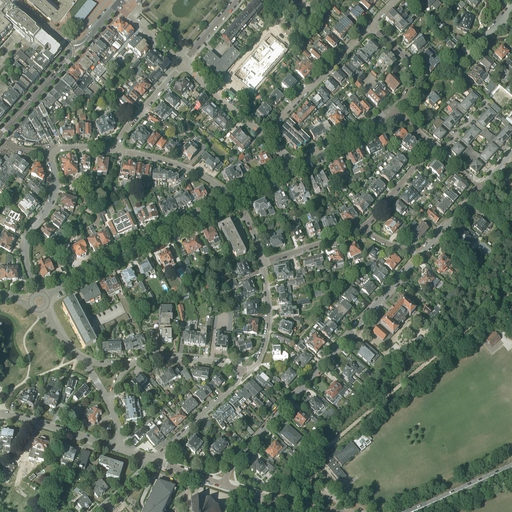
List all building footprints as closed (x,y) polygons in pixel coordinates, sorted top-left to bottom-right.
[(32,0),(57,22),(74,0),(32,0)] [(80,24),(93,3),(88,0),(74,19),(80,24)] [(371,7),(372,6),(366,0),(360,0),(359,2),(360,4),(368,11),(371,8),(371,7)] [(441,5),(441,4),(436,1),(436,0),(435,0),(421,0),(421,1),(421,2),(420,3),(420,4),(422,6),(423,6),(425,5),(429,8),(431,6),(436,11),(441,5)] [(363,16),(366,13),(354,2),(352,5),(356,9),(350,14),(346,10),(342,14),(349,21),(351,19),(352,20),(353,19),(357,23),(359,23),(361,21),(360,19),(363,16)] [(255,15),(263,6),(253,3),(251,5),(250,5),(248,7),(255,15)] [(341,13),(333,5),(331,8),(333,11),(332,12),(334,14),(336,13),(339,16),(341,13)] [(250,20),(255,15),(248,7),(245,10),(246,11),(243,14),(250,20)] [(16,11),(15,10),(14,10),(12,9),(11,9),(9,10),(7,11),(1,18),(0,17),(0,18),(0,17),(0,26),(9,34),(10,33),(14,29),(14,30),(14,29),(16,31),(19,34),(21,36),(22,36),(24,39),(25,39),(24,40),(31,46),(31,47),(34,43),(38,39),(42,34),(41,34),(16,11)] [(400,15),(402,13),(400,10),(397,12),(395,10),(386,19),(391,24),(400,15)] [(245,26),(250,20),(243,14),(241,17),(240,16),(237,19),(245,26)] [(402,17),(400,15),(391,24),(390,24),(394,28),(394,27),(396,29),(405,20),(407,18),(405,15),(402,17)] [(461,22),(470,25),(473,18),(462,15),(461,18),(462,18),(461,22)] [(240,32),(245,26),(237,19),(235,22),(236,23),(233,26),(240,32)] [(326,29),(328,26),(321,19),(318,22),(325,29),(326,29)] [(337,25),(346,34),(350,31),(351,31),(353,30),(353,28),(343,19),(337,25)] [(112,27),(106,34),(114,40),(116,41),(119,40),(120,42),(123,39),(126,42),(133,33),(119,20),(118,21),(112,27)] [(405,20),(396,29),(401,34),(412,23),(410,20),(407,22),(405,20)] [(461,22),(459,21),(457,20),(456,23),(460,25),(459,28),(464,30),(463,33),(467,34),(467,31),(468,32),(470,25),(461,22)] [(441,30),(445,26),(440,22),(437,26),(441,30)] [(344,37),(346,34),(337,25),(331,31),(341,40),(343,40),(344,39),(344,37)] [(0,41),(1,42),(2,42),(9,34),(0,26),(0,41)] [(235,38),(240,32),(233,26),(230,29),(229,28),(227,31),(235,38)] [(332,35),(326,29),(325,29),(323,32),(328,36),(324,40),(325,41),(328,43),(333,49),(333,48),(334,49),(335,49),(337,47),(336,47),(336,46),(336,45),(338,43),(331,37),(332,35)] [(230,44),(235,38),(227,31),(224,34),(225,34),(222,38),(225,40),(230,44)] [(408,45),(416,37),(410,32),(403,38),(406,41),(405,41),(404,43),(406,46),(407,46),(408,45)] [(38,39),(34,43),(38,47),(40,49),(43,51),(45,52),(53,60),(60,52),(60,51),(59,50),(60,49),(59,49),(59,50),(56,47),(56,46),(56,47),(53,44),(53,43),(53,44),(50,41),(50,40),(49,41),(46,38),(47,38),(46,38),(42,35),(42,34),(38,39)] [(106,34),(102,39),(103,40),(102,41),(106,44),(106,43),(111,47),(115,42),(114,40),(106,34)] [(425,46),(428,43),(425,40),(425,39),(421,35),(416,40),(417,42),(412,47),(412,48),(411,49),(412,50),(412,51),(414,53),(415,53),(416,54),(417,53),(419,51),(420,53),(424,50),(422,48),(425,45),(425,46)] [(135,52),(143,43),(142,43),(140,40),(138,40),(138,41),(134,37),(130,43),(131,44),(128,47),(130,49),(129,51),(132,54),(135,52)] [(25,52),(25,53),(29,48),(31,47),(31,46),(24,40),(19,45),(23,48),(22,50),(25,52)] [(99,42),(94,47),(103,55),(105,56),(104,56),(106,57),(108,60),(109,60),(112,57),(113,57),(114,55),(115,54),(112,51),(111,50),(108,48),(108,49),(105,46),(104,47),(99,42)] [(325,49),(321,45),(318,42),(313,47),(313,48),(314,48),(323,57),(328,52),(330,50),(326,47),(325,49)] [(365,50),(372,57),(375,60),(376,58),(373,55),(375,53),(379,50),(371,43),(370,42),(369,42),(367,44),(367,45),(368,46),(365,50)] [(31,47),(29,48),(32,51),(35,54),(36,53),(50,65),(54,60),(53,60),(45,52),(43,51),(40,49),(38,47),(34,43),(31,47)] [(143,43),(135,52),(133,54),(137,57),(138,55),(141,57),(144,54),(145,55),(150,50),(146,47),(146,46),(146,45),(144,43),(143,43)] [(252,92),(286,54),(273,43),(269,48),(267,46),(265,48),(262,45),(240,70),(247,76),(241,82),(252,92)] [(89,53),(91,54),(92,56),(97,60),(104,66),(109,60),(108,60),(106,57),(104,56),(105,56),(103,55),(94,47),(89,53)] [(505,50),(501,47),(499,50),(497,52),(495,55),(491,59),(495,62),(498,58),(501,61),(505,56),(507,58),(510,55),(508,54),(508,53),(507,53),(508,52),(505,50)] [(221,79),(240,56),(232,48),(220,62),(210,53),(211,52),(202,62),(221,79)] [(318,62),(323,57),(314,48),(313,48),(311,50),(314,53),(311,56),(315,59),(313,61),(316,64),(318,62)] [(358,57),(365,64),(365,63),(366,64),(369,62),(368,61),(368,60),(372,57),(365,50),(361,53),(360,52),(359,52),(357,54),(357,55),(358,56),(358,57)] [(418,59),(425,66),(431,60),(433,58),(430,55),(432,53),(429,50),(427,52),(422,56),(421,55),(418,59)] [(36,54),(35,54),(32,51),(29,54),(33,58),(30,61),(43,73),(49,66),(36,54)] [(301,54),(307,59),(310,56),(304,51),(301,54)] [(38,77),(42,73),(28,61),(29,60),(26,58),(23,55),(20,52),(16,56),(22,62),(25,64),(27,66),(31,70),(32,71),(38,77)] [(150,65),(158,56),(153,52),(145,60),(150,65)] [(85,61),(102,76),(105,72),(107,69),(104,66),(97,60),(92,56),(91,54),(85,61)] [(382,68),(391,58),(390,56),(389,57),(387,54),(377,63),(382,68)] [(11,60),(16,64),(23,70),(24,69),(27,66),(25,64),(22,62),(16,56),(15,55),(11,60)] [(157,68),(161,64),(163,61),(164,61),(158,56),(150,65),(148,68),(150,69),(152,67),(155,70),(157,68)] [(362,78),(365,75),(364,75),(364,74),(362,73),(361,74),(360,73),(360,72),(358,70),(363,65),(358,60),(356,58),(355,57),(352,60),(353,61),(349,65),(361,77),(362,78)] [(431,60),(425,66),(423,68),(426,71),(424,73),(428,77),(430,75),(441,64),(437,60),(434,57),(433,58),(431,60)] [(493,69),(496,66),(486,57),(480,64),(486,69),(484,72),(487,74),(489,71),(488,70),(490,67),(493,69)] [(391,58),(382,68),(384,70),(386,68),(389,70),(390,69),(391,71),(396,66),(395,64),(396,63),(393,60),(391,58)] [(30,70),(29,71),(27,70),(26,71),(25,70),(24,71),(23,70),(16,64),(11,60),(7,64),(17,73),(18,72),(21,74),(22,74),(25,76),(23,78),(31,85),(38,77),(32,71),(30,70)] [(102,76),(85,61),(84,60),(82,62),(83,63),(82,64),(81,63),(81,64),(82,64),(97,78),(99,79),(102,76)] [(511,62),(509,60),(502,67),(510,75),(511,73),(511,62)] [(141,64),(137,61),(130,68),(134,72),(141,64)] [(157,68),(163,73),(170,66),(165,61),(164,62),(163,61),(161,64),(157,68)] [(304,69),(309,75),(311,73),(311,72),(314,69),(311,67),(307,62),(306,62),(305,61),(302,64),(303,65),(301,67),(304,69)] [(97,78),(82,64),(81,64),(81,65),(80,66),(79,65),(78,67),(79,68),(88,77),(94,81),(95,79),(96,80),(97,78)] [(361,77),(349,65),(346,69),(346,68),(344,67),(341,70),(343,72),(350,79),(351,80),(354,77),(353,76),(353,75),(355,73),(357,75),(360,78),(361,77)] [(72,72),(88,87),(93,81),(87,76),(83,73),(76,67),(72,72)] [(307,77),(309,75),(304,69),(301,67),(299,69),(298,68),(296,71),(297,73),(304,80),(307,76),(307,77)] [(134,72),(139,76),(143,71),(139,68),(134,72)] [(153,85),(163,73),(157,68),(155,70),(149,77),(145,74),(143,76),(153,85)] [(472,73),(480,79),(484,75),(476,68),(472,73)] [(86,89),(88,87),(72,72),(66,78),(74,85),(82,92),(85,95),(88,98),(91,94),(86,89)] [(339,73),(333,79),(341,86),(346,81),(345,80),(345,79),(339,73)] [(478,87),(482,82),(480,79),(472,73),(468,77),(471,80),(470,81),(472,83),(473,82),(475,84),(478,87)] [(393,93),(400,87),(394,81),(397,79),(392,74),(388,78),(389,78),(384,83),(393,93)] [(23,88),(25,90),(26,91),(31,86),(23,79),(23,78),(19,76),(18,77),(22,81),(19,84),(23,88)] [(74,85),(66,78),(61,84),(73,95),(78,99),(79,100),(85,95),(82,92),(74,85)] [(293,89),(294,88),(297,84),(289,78),(282,86),(286,89),(284,91),(287,94),(289,92),(289,93),(292,89),(293,89)] [(136,83),(139,86),(146,92),(150,88),(143,81),(140,79),(136,83)] [(181,83),(180,85),(186,91),(188,89),(190,90),(193,87),(191,86),(184,79),(181,82),(181,83)] [(0,99),(9,90),(10,89),(8,88),(8,87),(5,85),(4,84),(0,80),(0,99)] [(496,87),(498,85),(498,84),(493,80),(491,83),(489,85),(485,89),(490,93),(496,87)] [(359,81),(354,85),(359,89),(363,85),(359,81)] [(11,88),(21,97),(26,91),(25,90),(24,90),(19,86),(20,86),(16,82),(16,83),(16,84),(16,85),(15,83),(11,88)] [(334,86),(330,82),(325,87),(331,93),(332,94),(335,92),(337,90),(338,89),(335,85),(334,86)] [(145,96),(147,94),(147,93),(146,92),(139,86),(136,83),(131,88),(134,91),(136,93),(136,92),(142,97),(143,95),(144,96),(145,96)] [(390,93),(380,83),(378,85),(379,86),(375,90),(374,89),(371,92),(372,93),(368,97),(377,106),(390,93)] [(75,102),(78,99),(73,95),(61,84),(58,87),(65,93),(75,102)] [(182,97),(182,96),(183,98),(188,93),(186,91),(180,85),(179,85),(177,87),(176,87),(175,89),(175,90),(174,90),(182,97)] [(465,101),(473,108),(474,107),(474,106),(474,105),(474,104),(476,101),(477,101),(478,100),(477,100),(479,97),(467,86),(464,89),(469,96),(465,101)] [(75,102),(65,93),(58,87),(56,90),(62,95),(65,98),(67,100),(72,104),(75,102)] [(103,91),(110,96),(112,94),(106,88),(103,91)] [(136,103),(137,102),(137,101),(140,99),(133,93),(134,92),(129,88),(127,90),(129,92),(127,95),(129,98),(135,104),(136,103)] [(324,104),(329,100),(326,98),(328,96),(323,89),(319,93),(320,93),(318,95),(320,97),(319,98),(324,104)] [(19,98),(9,90),(0,99),(0,100),(10,109),(19,98)] [(67,100),(65,98),(62,95),(56,90),(53,92),(70,108),(73,105),(72,104),(67,100)] [(66,112),(70,108),(53,92),(49,97),(66,112)] [(276,106),(284,98),(276,92),(269,100),(273,103),(271,105),(274,108),(276,106)] [(438,107),(436,106),(441,102),(438,98),(441,95),(438,92),(424,104),(427,108),(429,106),(432,109),(433,108),(434,110),(438,107)] [(176,101),(170,95),(165,101),(173,108),(179,101),(177,99),(176,101)] [(204,98),(202,96),(196,103),(198,105),(196,107),(199,109),(201,107),(201,108),(207,101),(206,100),(207,100),(205,98),(204,98)] [(358,118),(363,114),(357,107),(356,107),(359,104),(356,101),(355,100),(355,99),(356,98),(353,96),(349,99),(352,103),(350,105),(352,107),(350,109),(354,114),(352,116),(356,120),(358,118)] [(62,117),(64,114),(66,112),(49,97),(45,102),(55,111),(62,117)] [(134,105),(124,97),(122,100),(120,102),(129,111),(131,108),(132,109),(133,108),(133,106),(134,105)] [(310,101),(318,110),(323,105),(316,97),(314,99),(314,98),(310,101)] [(364,104),(362,105),(356,98),(355,99),(355,100),(356,101),(359,104),(356,107),(357,107),(363,114),(364,115),(366,113),(367,114),(370,111),(372,109),(365,101),(363,103),(364,104)] [(0,100),(0,120),(9,110),(10,109),(0,100)] [(472,109),(473,108),(465,101),(461,106),(453,101),(451,104),(463,115),(465,113),(466,114),(467,112),(466,112),(469,109),(470,110),(471,110),(472,109)] [(53,126),(62,117),(55,111),(45,102),(45,103),(44,103),(43,104),(43,105),(43,106),(44,106),(42,107),(48,117),(53,126)] [(207,116),(214,108),(212,106),(212,105),(210,103),(210,104),(209,103),(202,111),(207,116)] [(345,118),(342,115),(336,109),(333,105),(330,103),(329,104),(324,109),(326,111),(329,108),(333,113),(334,111),(336,113),(328,121),(336,129),(337,129),(338,129),(339,128),(339,126),(341,125),(342,126),(345,123),(343,120),(345,119),(345,118)] [(171,112),(162,104),(160,106),(159,106),(158,107),(158,108),(158,109),(166,116),(167,116),(171,112)] [(312,116),(314,114),(316,112),(315,110),(308,104),(305,107),(303,109),(304,109),(310,115),(311,114),(312,116)] [(461,117),(463,115),(451,104),(448,107),(454,114),(449,119),(457,126),(458,125),(459,124),(458,122),(458,121),(460,119),(461,119),(462,118),(461,117)] [(264,120),(271,112),(264,105),(256,113),(257,114),(256,116),(260,120),(262,118),(264,120)] [(346,111),(340,105),(336,109),(342,115),(345,118),(348,115),(345,112),(346,111)] [(498,114),(501,111),(494,105),(491,108),(498,114)] [(48,117),(42,107),(42,106),(39,110),(44,119),(45,118),(47,121),(46,121),(52,132),(55,131),(53,126),(48,117)] [(214,108),(207,116),(213,120),(219,112),(219,111),(217,109),(216,109),(214,108)] [(482,115),(489,123),(494,118),(501,122),(504,119),(498,114),(491,108),(489,110),(487,111),(488,111),(486,114),(485,114),(484,114),(483,114),(482,114),(482,115)] [(166,116),(158,109),(157,109),(156,111),(154,114),(161,119),(162,118),(164,119),(166,116),(167,117),(167,116),(166,116)] [(310,115),(304,109),(303,109),(301,111),(298,114),(306,122),(308,120),(310,118),(309,116),(310,115)] [(47,132),(49,131),(43,120),(44,119),(39,110),(36,113),(47,132)] [(48,141),(51,140),(47,132),(36,113),(33,116),(45,137),(48,141)] [(220,127),(227,119),(225,117),(225,116),(223,115),(222,115),(222,114),(215,122),(214,123),(216,125),(217,124),(220,127)] [(306,122),(298,114),(296,116),(295,117),(295,116),(294,116),(292,117),(292,118),(293,119),(292,120),(301,127),(303,125),(305,123),(306,122)] [(475,126),(488,137),(490,134),(485,127),(489,123),(482,115),(480,117),(480,118),(480,119),(481,120),(478,123),(478,122),(476,123),(477,124),(475,126)] [(45,137),(33,116),(29,120),(34,129),(36,132),(38,131),(39,133),(37,134),(40,140),(45,137)] [(99,121),(100,121),(95,123),(97,128),(98,131),(99,133),(101,137),(102,136),(103,136),(104,136),(105,135),(107,134),(108,134),(109,133),(110,133),(114,131),(112,127),(115,126),(115,125),(116,125),(116,124),(116,123),(116,122),(115,121),(114,121),(113,121),(112,121),(110,116),(99,121)] [(164,124),(151,116),(148,121),(161,129),(163,126),(165,128),(166,127),(168,129),(170,126),(165,123),(164,124)] [(227,119),(220,127),(221,128),(220,128),(222,131),(223,130),(225,131),(232,124),(230,122),(230,121),(228,119),(227,120),(227,119)] [(456,127),(457,126),(449,119),(445,123),(437,119),(435,122),(447,133),(449,131),(450,131),(451,130),(450,130),(453,127),(454,127),(455,127),(456,127)] [(506,129),(502,134),(509,141),(511,139),(511,138),(511,137),(510,136),(511,134),(511,126),(505,120),(504,119),(501,122),(506,129)] [(32,130),(34,129),(29,120),(22,128),(21,129),(21,134),(22,134),(23,133),(24,135),(32,130)] [(321,126),(325,135),(330,132),(325,122),(321,124),(322,126),(321,126)] [(445,135),(447,133),(435,122),(432,125),(438,131),(433,137),(437,140),(436,140),(441,144),(442,142),(443,141),(443,140),(442,139),(444,136),(445,137),(446,136),(445,135)] [(298,137),(291,132),(295,128),(289,123),(279,135),(281,137),(280,138),(283,141),(284,140),(290,145),(289,146),(293,149),(294,148),(296,150),(299,147),(301,148),(304,144),(305,146),(309,142),(301,134),(298,137)] [(68,138),(68,126),(68,124),(65,125),(65,126),(65,129),(60,129),(60,130),(60,134),(61,135),(63,135),(63,139),(67,139),(68,138)] [(320,127),(319,124),(313,127),(314,127),(314,128),(315,130),(320,138),(325,135),(321,126),(320,127)] [(466,133),(473,140),(478,135),(485,140),(488,137),(475,126),(473,128),(473,127),(472,128),(472,129),(470,132),(469,132),(468,131),(467,132),(466,132),(466,133)] [(315,130),(314,128),(314,127),(308,130),(310,133),(314,141),(320,138),(315,130)] [(135,144),(137,142),(143,134),(144,133),(145,132),(140,128),(134,136),(131,139),(131,141),(135,144)] [(41,141),(40,140),(37,134),(39,133),(38,131),(36,132),(34,129),(32,130),(24,135),(25,136),(24,137),(23,138),(26,140),(29,140),(31,141),(34,141),(36,141),(41,141)] [(237,131),(234,129),(231,133),(234,135),(233,135),(232,135),(231,137),(231,138),(230,138),(231,139),(229,141),(236,147),(244,137),(241,135),(241,134),(241,133),(239,131),(237,131)] [(393,136),(396,138),(395,139),(400,143),(406,136),(404,134),(404,133),(402,131),(401,132),(399,130),(396,133),(396,132),(395,132),(394,133),(393,134),(393,136)] [(143,134),(137,142),(139,144),(138,145),(141,148),(142,146),(148,138),(150,137),(144,133),(143,134)] [(149,145),(149,146),(152,149),(160,139),(159,139),(161,137),(156,133),(147,144),(149,145)] [(464,148),(472,155),(474,152),(469,145),(473,140),(466,133),(464,135),(464,136),(464,137),(465,138),(462,140),(461,140),(461,141),(461,142),(459,144),(464,148)] [(490,134),(488,137),(500,148),(502,146),(503,145),(505,142),(506,142),(507,142),(508,142),(509,141),(502,134),(497,138),(490,134)] [(416,141),(413,139),(412,140),(408,136),(399,146),(402,148),(403,148),(405,150),(406,149),(409,145),(410,146),(411,146),(412,146),(415,143),(416,141)] [(247,140),(244,137),(236,147),(242,153),(244,151),(251,143),(251,142),(249,140),(247,140)] [(390,140),(388,137),(385,138),(384,138),(382,139),(381,140),(379,141),(383,150),(389,147),(387,142),(390,140)] [(488,148),(486,151),(494,158),(495,157),(495,156),(495,155),(494,154),(497,151),(497,152),(498,151),(498,150),(500,148),(488,137),(485,140),(490,146),(488,148)] [(193,145),(192,145),(190,143),(180,154),(180,156),(182,157),(184,157),(185,158),(197,145),(200,140),(198,138),(193,145)] [(162,150),(163,148),(167,143),(161,139),(159,141),(160,142),(156,146),(159,148),(159,149),(160,150),(161,150),(162,150)] [(171,143),(170,143),(165,150),(165,151),(166,153),(168,153),(168,152),(170,154),(174,148),(177,145),(178,143),(176,142),(173,140),(171,143)] [(177,145),(174,148),(170,154),(173,156),(175,154),(176,156),(182,149),(185,146),(185,147),(188,144),(185,142),(183,144),(182,144),(179,142),(178,143),(177,145)] [(376,154),(377,155),(379,154),(378,154),(382,152),(378,145),(379,145),(378,144),(377,143),(376,143),(374,144),(374,145),(372,146),(373,148),(376,154)] [(420,147),(415,143),(412,146),(411,146),(410,146),(409,145),(406,149),(410,152),(408,155),(411,158),(412,156),(414,155),(418,151),(419,152),(422,149),(420,148),(420,147)] [(463,154),(469,158),(472,155),(464,148),(459,144),(457,146),(457,145),(456,146),(456,147),(454,150),(453,150),(453,149),(452,149),(451,149),(451,150),(449,152),(453,155),(454,155),(457,158),(462,153),(463,154)] [(373,148),(372,146),(369,147),(368,147),(367,147),(367,148),(366,149),(370,157),(371,157),(372,159),(373,159),(374,158),(375,157),(377,156),(377,155),(376,154),(373,148)] [(200,150),(195,147),(186,159),(189,162),(200,150)] [(361,167),(363,166),(362,162),(365,161),(362,156),(365,155),(363,151),(360,152),(356,154),(357,155),(355,156),(361,167)] [(474,152),(472,155),(484,166),(486,164),(488,163),(487,162),(489,160),(490,160),(491,160),(492,160),(493,159),(494,158),(486,151),(481,156),(474,152)] [(211,159),(208,156),(205,154),(201,158),(203,161),(207,164),(205,166),(205,167),(207,169),(208,168),(212,172),(215,169),(218,172),(222,166),(219,164),(212,158),(211,159)] [(263,156),(262,154),(258,156),(261,162),(260,162),(260,163),(260,164),(261,167),(263,166),(264,167),(265,168),(265,169),(268,167),(269,166),(268,165),(271,163),(269,158),(268,157),(266,158),(265,155),(263,156)] [(395,159),(394,158),(391,156),(389,154),(387,156),(389,158),(392,160),(402,169),(404,167),(403,167),(406,164),(397,156),(395,159)] [(472,155),(469,158),(474,164),(470,169),(473,173),(477,177),(479,175),(479,174),(479,173),(479,172),(478,172),(481,169),(481,170),(483,169),(482,168),(484,166),(472,155)] [(5,178),(9,182),(10,183),(12,180),(8,178),(14,170),(15,171),(13,174),(14,175),(24,163),(18,159),(19,158),(16,156),(13,156),(7,164),(0,158),(0,167),(2,170),(3,170),(2,177),(5,178)] [(243,159),(246,163),(246,164),(252,161),(249,156),(243,159)] [(348,163),(351,162),(353,167),(351,168),(353,171),(358,169),(357,169),(361,167),(355,156),(353,157),(353,156),(348,158),(349,158),(346,159),(348,163)] [(73,159),(73,158),(62,160),(62,161),(63,166),(68,165),(68,167),(71,166),(72,169),(81,167),(81,164),(77,165),(76,158),(73,159)] [(90,170),(90,159),(90,158),(87,158),(84,158),(84,159),(83,159),(83,160),(80,160),(81,164),(83,164),(83,169),(84,169),(84,171),(87,171),(87,170),(90,170)] [(108,161),(108,160),(104,160),(104,161),(98,160),(97,172),(102,173),(101,176),(106,176),(108,161)] [(402,169),(392,160),(390,163),(391,164),(389,166),(397,173),(400,170),(400,171),(402,169)] [(334,167),(340,178),(347,174),(341,163),(340,162),(338,163),(337,165),(334,167)] [(441,165),(437,162),(436,164),(435,163),(432,166),(430,165),(427,168),(436,176),(435,178),(440,182),(444,177),(441,174),(444,171),(439,167),(441,165)] [(14,175),(22,181),(30,171),(28,170),(29,168),(28,167),(29,167),(29,165),(27,164),(25,165),(24,163),(14,175)] [(129,165),(124,164),(123,171),(122,170),(121,171),(120,178),(124,178),(124,181),(124,183),(122,182),(121,187),(122,189),(126,189),(127,183),(130,165),(129,164),(129,165)] [(68,165),(63,166),(62,167),(63,172),(64,171),(65,176),(70,175),(70,177),(78,175),(83,174),(81,167),(72,169),(71,166),(68,167),(68,165)] [(130,165),(127,183),(130,184),(131,182),(131,180),(134,180),(134,177),(136,167),(132,166),(132,165),(130,165)] [(40,168),(40,166),(38,166),(37,166),(37,167),(36,167),(31,176),(35,178),(34,180),(37,181),(36,182),(41,185),(44,186),(44,182),(45,182),(47,178),(45,177),(42,176),(43,174),(42,173),(43,172),(42,171),(43,170),(40,168)] [(143,180),(145,169),(143,168),(142,166),(139,166),(138,167),(136,176),(136,179),(143,180)] [(243,173),(242,171),(243,170),(241,166),(237,168),(238,169),(234,171),(238,180),(239,179),(241,179),(242,179),(242,177),(245,176),(244,173),(243,173)] [(395,176),(397,173),(389,166),(387,168),(386,167),(384,170),(394,178),(395,177),(395,176)] [(4,185),(5,186),(9,182),(5,178),(2,177),(3,170),(2,170),(0,167),(0,181),(0,182),(2,184),(3,184),(4,185)] [(338,179),(340,178),(334,167),(332,168),(331,167),(330,168),(330,170),(330,171),(330,172),(333,179),(335,180),(336,182),(339,180),(338,179)] [(145,169),(143,180),(149,181),(150,179),(152,169),(151,168),(148,168),(147,169),(145,169)] [(230,173),(228,169),(225,171),(226,174),(225,175),(225,176),(223,177),(225,180),(227,179),(229,184),(235,181),(236,183),(239,181),(238,180),(234,171),(230,173)] [(392,181),(394,178),(384,170),(381,172),(382,173),(380,176),(389,183),(392,180),(392,181)] [(178,183),(179,184),(180,184),(183,179),(178,177),(174,177),(174,176),(173,175),(173,173),(167,173),(167,183),(172,183),(171,186),(174,186),(175,183),(178,184),(178,183)] [(318,179),(322,187),(325,186),(327,189),(331,187),(324,174),(323,173),(321,174),(320,176),(321,177),(318,179)] [(450,186),(446,188),(449,190),(450,189),(454,185),(457,182),(460,184),(463,181),(457,175),(454,178),(452,176),(449,180),(452,183),(450,186)] [(416,182),(423,189),(428,183),(421,177),(416,182)] [(322,187),(318,179),(314,180),(313,179),(312,179),(310,180),(310,181),(316,194),(320,192),(318,189),(322,187)] [(386,189),(376,181),(375,179),(372,182),(370,180),(368,182),(381,194),(386,189)] [(183,185),(185,189),(188,188),(191,189),(188,183),(189,181),(186,180),(183,185)] [(44,191),(36,183),(34,181),(28,186),(26,184),(25,184),(24,183),(23,185),(27,190),(29,188),(38,197),(44,191)] [(368,182),(366,181),(364,183),(368,186),(367,186),(369,188),(367,190),(377,199),(380,195),(381,194),(368,182)] [(457,182),(454,185),(460,191),(459,192),(458,193),(461,196),(466,190),(469,186),(463,181),(460,184),(457,182)] [(419,193),(423,189),(416,182),(412,187),(419,193)] [(298,186),(296,187),(301,198),(303,200),(304,204),(306,203),(307,202),(306,199),(310,197),(308,193),(307,194),(302,184),(299,186),(298,186)] [(296,203),(300,201),(299,199),(301,198),(296,187),(294,188),(294,189),(288,192),(293,202),(295,201),(296,203)] [(188,188),(185,189),(189,197),(194,195),(198,201),(203,199),(204,200),(206,199),(206,197),(207,197),(206,196),(206,195),(206,194),(205,194),(202,188),(199,189),(196,190),(196,191),(193,193),(191,189),(188,188)] [(415,203),(419,198),(417,195),(410,189),(405,194),(412,201),(412,200),(415,203)] [(278,193),(283,204),(289,201),(287,197),(286,198),(283,192),(281,192),(281,191),(278,193)] [(443,196),(453,205),(458,199),(448,191),(446,194),(446,193),(443,196)] [(185,192),(181,194),(180,192),(178,193),(179,195),(185,207),(187,206),(188,208),(192,206),(191,204),(190,202),(190,200),(189,200),(187,197),(188,196),(187,195),(185,192)] [(281,205),(283,204),(278,193),(275,194),(276,195),(274,196),(277,202),(276,203),(278,209),(282,207),(281,205)] [(408,205),(412,201),(405,194),(401,199),(408,205)] [(182,208),(185,207),(179,195),(173,198),(174,201),(174,202),(175,203),(177,207),(178,208),(179,210),(180,212),(184,210),(182,208)] [(357,195),(355,197),(368,209),(370,206),(373,203),(364,195),(360,198),(357,195)] [(69,199),(69,197),(65,196),(64,198),(63,198),(62,203),(62,206),(64,207),(64,209),(68,210),(68,211),(73,213),(76,202),(69,199)] [(24,203),(33,212),(39,206),(30,197),(24,203)] [(355,197),(353,199),(356,202),(353,205),(363,214),(366,211),(368,209),(355,197)] [(165,203),(170,214),(172,212),(174,213),(176,212),(176,211),(176,210),(176,209),(175,208),(173,204),(173,203),(171,199),(165,201),(164,200),(165,203)] [(441,204),(448,210),(452,205),(445,199),(441,204)] [(166,215),(170,214),(165,203),(164,200),(158,203),(164,216),(166,215)] [(269,204),(267,200),(264,201),(253,206),(255,210),(254,211),(255,212),(256,212),(258,216),(259,215),(261,219),(270,216),(270,217),(275,215),(272,209),(270,205),(270,204),(269,204)] [(401,217),(407,210),(398,202),(392,209),(393,209),(392,211),(396,214),(397,213),(401,217)] [(24,203),(18,208),(27,218),(33,212),(24,203)] [(145,209),(149,221),(153,220),(156,221),(157,220),(158,219),(157,215),(158,215),(156,210),(155,210),(154,208),(155,208),(154,204),(149,205),(150,207),(145,209)] [(443,215),(448,210),(441,204),(437,209),(443,215)] [(344,210),(352,222),(354,220),(357,217),(359,216),(357,213),(355,214),(352,209),(350,207),(347,210),(344,206),(345,207),(346,209),(344,210)] [(145,209),(144,207),(133,212),(136,219),(137,219),(137,221),(138,220),(139,222),(140,222),(141,225),(143,226),(145,225),(146,223),(149,221),(145,209)] [(350,223),(352,222),(344,210),(343,211),(340,208),(340,209),(343,212),(339,215),(341,217),(340,217),(346,225),(349,223),(350,223)] [(436,224),(440,219),(435,214),(436,212),(435,211),(432,208),(426,215),(429,218),(436,224)] [(71,216),(64,211),(62,213),(61,212),(60,213),(59,212),(55,217),(64,224),(66,220),(69,222),(73,225),(76,221),(71,217),(71,216)] [(10,212),(6,218),(9,220),(20,226),(22,223),(21,222),(23,219),(10,212)] [(116,215),(125,233),(131,230),(133,233),(137,230),(136,228),(130,215),(127,217),(124,213),(122,213),(121,212),(120,213),(118,213),(116,215)] [(314,225),(312,226),(311,226),(310,225),(306,226),(310,238),(315,236),(315,235),(320,233),(317,224),(319,223),(314,212),(309,214),(311,220),(312,220),(314,225)] [(119,236),(125,233),(116,215),(119,221),(108,226),(114,238),(115,241),(120,239),(119,236)] [(64,224),(55,217),(51,222),(53,224),(52,225),(53,225),(51,227),(59,233),(59,232),(62,235),(64,233),(60,229),(64,224)] [(337,227),(333,218),(327,221),(326,218),(322,220),(324,223),(323,223),(322,224),(324,227),(325,227),(327,232),(332,230),(332,229),(337,227)] [(399,221),(395,218),(392,221),(390,221),(389,223),(389,224),(389,225),(388,224),(387,225),(386,225),(385,226),(385,227),(386,229),(386,230),(389,233),(391,235),(392,235),(395,232),(396,233),(398,231),(397,230),(403,223),(399,220),(399,221)] [(20,226),(9,220),(4,227),(15,233),(17,230),(18,230),(20,226)] [(491,228),(493,225),(488,220),(485,223),(481,220),(479,222),(478,222),(476,224),(476,225),(474,227),(478,231),(476,234),(479,237),(482,234),(482,233),(486,228),(489,230),(490,230),(491,229),(491,228)] [(246,254),(229,222),(222,225),(221,223),(218,224),(219,227),(217,228),(218,230),(219,233),(222,231),(236,259),(246,254)] [(424,234),(418,229),(415,226),(412,224),(407,229),(410,231),(412,229),(414,230),(411,234),(415,237),(413,239),(417,241),(418,240),(419,241),(424,234)] [(422,225),(418,229),(424,234),(429,229),(423,224),(422,224),(422,225)] [(301,230),(299,225),(297,226),(295,227),(297,231),(293,233),(295,238),(294,239),(294,240),(295,241),(296,241),(297,241),(299,240),(300,241),(302,240),(302,239),(303,238),(300,231),(301,230)] [(99,250),(103,248),(97,237),(96,236),(96,234),(92,226),(89,228),(93,235),(91,236),(92,238),(87,240),(92,250),(93,249),(95,253),(99,251),(99,250)] [(49,228),(48,229),(46,227),(44,228),(43,229),(44,230),(41,233),(42,234),(40,236),(44,238),(45,236),(51,241),(53,237),(55,239),(58,234),(49,228)] [(97,237),(103,248),(103,249),(107,247),(107,246),(110,245),(108,241),(110,241),(104,230),(101,232),(101,233),(96,236),(97,237)] [(465,246),(468,249),(478,237),(471,230),(467,234),(464,231),(456,239),(464,247),(465,246)] [(217,240),(213,231),(209,233),(207,232),(204,233),(204,235),(210,247),(214,245),(215,247),(220,244),(218,240),(217,240)] [(270,241),(269,242),(270,246),(269,248),(270,249),(272,250),(272,251),(284,246),(283,242),(284,242),(282,237),(283,237),(281,231),(272,234),(272,236),(269,237),(270,241)] [(0,239),(3,241),(12,246),(16,240),(3,233),(0,237),(0,239)] [(190,242),(189,242),(194,252),(200,249),(195,239),(192,240),(190,241),(190,242)] [(12,246),(3,241),(2,241),(0,240),(0,248),(10,254),(10,253),(11,253),(13,250),(12,249),(11,249),(12,246)] [(77,259),(79,259),(86,256),(86,254),(84,250),(86,249),(84,247),(87,246),(85,242),(71,249),(73,254),(75,255),(77,259)] [(186,243),(186,244),(183,245),(188,256),(191,255),(190,254),(194,252),(189,242),(188,242),(186,243)] [(361,257),(357,245),(347,249),(349,254),(349,255),(350,257),(352,262),(355,260),(354,257),(356,256),(357,259),(361,257)] [(378,253),(372,248),(369,252),(367,255),(375,262),(377,258),(378,259),(382,254),(379,252),(378,253)] [(173,262),(168,252),(166,251),(163,253),(163,254),(161,255),(161,254),(157,256),(158,258),(161,265),(160,266),(162,270),(164,272),(165,271),(164,269),(169,266),(170,267),(174,265),(173,262)] [(340,257),(339,253),(334,254),(335,255),(329,257),(331,264),(328,265),(329,268),(335,267),(335,266),(343,264),(343,261),(342,257),(340,257)] [(7,255),(8,265),(8,267),(8,269),(8,281),(13,281),(18,281),(18,280),(20,280),(20,275),(18,276),(17,269),(10,269),(10,262),(12,262),(12,258),(7,255)] [(397,259),(393,256),(385,265),(392,271),(400,262),(401,261),(401,260),(398,258),(397,258),(397,259)] [(446,268),(451,263),(446,259),(443,256),(441,258),(440,258),(439,259),(439,261),(438,261),(446,268)] [(314,265),(314,266),(315,270),(323,268),(322,263),(323,263),(322,257),(313,259),(314,265)] [(44,264),(43,262),(41,261),(39,263),(39,264),(40,267),(38,267),(40,271),(41,272),(41,273),(40,273),(40,274),(43,278),(43,279),(44,278),(45,278),(46,278),(50,275),(50,274),(53,273),(53,272),(54,272),(52,268),(52,267),(51,265),(50,265),(49,262),(44,264)] [(369,270),(371,268),(376,264),(375,264),(372,261),(369,265),(369,264),(368,264),(367,264),(367,265),(366,265),(368,270),(368,271),(369,270)] [(440,275),(446,268),(438,261),(437,263),(436,263),(435,263),(434,264),(435,265),(434,266),(439,270),(437,272),(440,275)] [(149,262),(148,262),(145,263),(145,264),(145,265),(140,268),(141,269),(139,270),(140,273),(139,273),(141,277),(142,277),(143,279),(145,277),(144,276),(149,273),(149,274),(150,274),(151,277),(155,275),(154,272),(151,266),(153,266),(153,265),(152,262),(151,262),(149,262)] [(238,273),(248,269),(245,263),(235,267),(236,270),(237,270),(238,273)] [(376,265),(376,264),(371,268),(374,271),(384,279),(389,275),(385,272),(386,270),(383,268),(382,269),(381,268),(379,270),(376,268),(376,265)] [(4,269),(0,269),(0,280),(3,280),(3,281),(4,281),(4,282),(6,282),(7,281),(8,281),(8,269),(8,267),(8,265),(4,265),(4,269)] [(292,270),(291,265),(287,266),(274,268),(275,274),(275,273),(275,275),(276,275),(277,280),(277,282),(294,279),(292,274),(289,275),(288,271),(292,270)] [(384,279),(374,271),(371,268),(369,270),(373,274),(373,273),(375,275),(372,278),(376,282),(377,281),(380,284),(384,279)] [(250,275),(248,269),(238,273),(235,274),(237,277),(236,277),(238,280),(240,279),(250,275)] [(131,286),(137,283),(136,281),(131,271),(121,276),(122,279),(121,280),(122,281),(119,282),(121,286),(124,285),(124,284),(124,283),(127,288),(128,290),(132,288),(131,286)] [(431,278),(427,274),(426,274),(425,275),(424,276),(424,277),(422,279),(435,290),(436,288),(434,286),(438,281),(435,279),(433,276),(431,278)] [(108,282),(113,292),(114,294),(118,292),(117,290),(119,290),(121,294),(123,293),(116,278),(112,280),(111,279),(109,280),(108,282)] [(376,289),(372,286),(374,284),(368,278),(363,284),(366,287),(373,293),(376,289)] [(435,290),(422,279),(421,280),(420,281),(419,281),(418,282),(418,283),(423,288),(421,289),(424,291),(425,290),(428,287),(430,289),(430,288),(433,291),(435,290)] [(239,293),(253,287),(251,281),(239,286),(240,288),(241,292),(239,292),(239,293)] [(107,295),(108,297),(114,294),(113,292),(108,282),(102,285),(100,286),(103,292),(105,290),(107,295)] [(277,293),(278,297),(287,295),(289,294),(291,294),(289,286),(281,288),(276,289),(277,293)] [(354,293),(354,292),(355,290),(351,286),(349,288),(350,289),(342,298),(350,305),(352,302),(354,303),(357,300),(355,299),(360,293),(359,293),(356,290),(354,293)] [(180,293),(177,287),(170,290),(174,297),(180,293)] [(253,287),(239,293),(241,297),(238,300),(239,303),(249,299),(248,296),(256,293),(253,287)] [(369,297),(373,293),(366,287),(362,291),(361,291),(359,293),(360,293),(364,297),(366,295),(369,297)] [(100,297),(97,292),(95,288),(81,295),(81,296),(84,301),(86,306),(101,298),(100,297)] [(152,294),(148,295),(154,306),(157,304),(152,294)] [(287,295),(278,297),(279,301),(278,301),(279,305),(284,304),(284,305),(291,303),(290,294),(289,294),(287,295)] [(77,299),(74,301),(76,305),(84,301),(81,296),(76,299),(77,299)] [(407,303),(403,299),(372,333),(385,345),(399,330),(397,328),(401,323),(403,324),(405,321),(404,320),(409,315),(411,316),(416,311),(412,307),(414,305),(409,301),(407,303)] [(337,304),(348,313),(349,312),(349,311),(351,309),(342,300),(337,304)] [(69,321),(81,315),(76,305),(74,301),(61,307),(69,321)] [(346,315),(348,313),(337,304),(335,306),(338,308),(336,311),(343,318),(346,315)] [(175,321),(172,321),(172,306),(160,306),(160,317),(161,317),(161,320),(160,320),(160,330),(162,330),(162,331),(162,342),(172,342),(172,331),(172,327),(175,327),(175,321)] [(293,317),(294,317),(298,316),(297,309),(292,310),(291,307),(285,308),(280,309),(281,314),(280,316),(280,317),(282,319),(293,317)] [(439,311),(435,308),(432,311),(427,307),(422,311),(428,317),(428,316),(431,319),(433,317),(434,318),(439,312),(439,311)] [(343,318),(336,311),(334,313),(331,311),(329,313),(340,322),(341,320),(343,318)] [(338,324),(340,322),(329,313),(327,315),(330,317),(328,320),(335,327),(338,323),(338,324)] [(76,336),(89,329),(81,315),(69,321),(76,336)] [(337,329),(327,320),(323,325),(325,328),(332,334),(334,332),(335,333),(336,333),(337,331),(337,330),(336,329),(337,329)] [(321,326),(324,329),(321,332),(329,340),(332,337),(331,336),(332,334),(325,328),(323,325),(322,325),(318,321),(317,323),(320,326),(321,326)] [(428,333),(435,325),(432,322),(425,329),(428,333)] [(287,325),(282,323),(280,328),(278,328),(278,330),(279,332),(278,332),(288,336),(289,336),(290,337),(292,333),(290,332),(293,326),(287,324),(287,325)] [(194,346),(196,332),(190,331),(190,329),(191,326),(187,325),(186,329),(186,334),(185,334),(184,344),(190,345),(194,346)] [(89,329),(76,336),(84,350),(96,344),(89,329)] [(494,334),(491,330),(490,329),(482,336),(486,340),(485,341),(491,348),(500,340),(494,333),(494,334)] [(207,331),(203,331),(203,333),(196,332),(194,346),(199,347),(199,346),(205,347),(207,336),(206,336),(207,331)] [(230,339),(231,334),(216,333),(215,350),(227,351),(228,345),(228,339),(230,339)] [(128,337),(128,339),(129,339),(129,340),(133,350),(133,351),(136,350),(139,349),(135,339),(134,334),(128,337)] [(325,344),(318,338),(319,338),(316,335),(315,336),(312,334),(311,336),(311,337),(309,339),(311,341),(320,349),(323,346),(325,344)] [(291,341),(286,339),(276,335),(275,340),(275,342),(277,343),(278,341),(283,344),(284,342),(289,344),(290,342),(292,343),(292,344),(293,346),(294,345),(297,341),(292,339),(291,341)] [(135,339),(139,349),(140,350),(146,347),(142,338),(141,336),(135,339)] [(407,350),(411,353),(423,339),(419,336),(407,350)] [(133,350),(129,340),(129,339),(128,339),(123,341),(123,343),(127,352),(128,353),(130,352),(131,351),(133,350)] [(244,344),(246,351),(252,349),(251,345),(252,345),(250,339),(248,340),(248,343),(244,344)] [(303,353),(306,349),(297,341),(294,345),(298,348),(303,353)] [(318,352),(320,349),(311,341),(309,343),(307,341),(305,343),(307,345),(306,346),(309,349),(309,348),(316,354),(318,352)] [(246,351),(244,344),(240,345),(239,342),(237,343),(238,349),(239,349),(240,352),(246,351)] [(281,356),(281,347),(280,347),(280,346),(276,346),(276,345),(273,346),(273,348),(272,348),(273,352),(272,352),(272,354),(273,354),(273,357),(273,358),(273,361),(282,360),(282,365),(288,364),(288,363),(288,356),(284,353),(283,353),(283,355),(281,356)] [(371,350),(366,346),(362,349),(363,350),(358,355),(366,363),(371,357),(373,359),(377,355),(371,350)] [(302,356),(298,353),(296,355),(298,356),(300,358),(307,364),(309,362),(310,362),(311,361),(311,360),(311,359),(312,358),(309,355),(308,357),(304,354),(302,356)] [(303,369),(305,367),(306,367),(307,366),(307,365),(307,364),(300,358),(298,356),(294,360),(297,362),(296,363),(303,369)] [(346,369),(353,376),(355,373),(358,376),(364,369),(358,363),(355,366),(356,367),(356,368),(351,364),(349,366),(346,369)] [(201,379),(202,370),(195,369),(195,374),(194,373),(193,375),(194,376),(194,378),(201,379)] [(354,382),(350,379),(353,376),(346,369),(343,372),(343,373),(341,375),(348,381),(351,385),(354,382)] [(172,370),(167,373),(172,382),(183,375),(187,381),(191,379),(186,370),(181,373),(180,372),(181,371),(180,370),(179,370),(177,370),(173,372),(172,370)] [(202,370),(201,379),(208,380),(209,376),(208,376),(209,371),(202,370)] [(285,375),(292,382),(296,377),(289,370),(285,375)] [(172,382),(167,373),(163,376),(164,377),(160,380),(157,382),(160,386),(161,385),(162,388),(163,388),(164,387),(165,388),(168,386),(167,385),(169,384),(170,387),(174,385),(173,383),(172,382)] [(259,378),(271,389),(272,390),(277,395),(279,393),(277,391),(269,384),(268,383),(271,381),(267,378),(267,377),(265,376),(262,373),(258,377),(259,378)] [(140,389),(142,387),(144,390),(149,385),(150,386),(152,385),(155,388),(157,386),(151,379),(147,382),(141,375),(140,375),(140,374),(139,375),(140,375),(138,376),(137,376),(138,377),(138,378),(132,383),(135,387),(134,387),(137,391),(139,389),(140,389)] [(219,388),(225,383),(218,375),(212,381),(213,381),(209,384),(208,383),(206,384),(212,391),(214,389),(217,386),(219,388)] [(288,386),(292,382),(285,375),(281,380),(288,386)] [(271,389),(259,378),(258,377),(254,382),(258,385),(257,385),(259,386),(268,394),(272,390),(271,389)] [(65,389),(63,394),(62,395),(65,396),(66,394),(70,395),(71,391),(72,389),(75,390),(77,382),(70,380),(67,389),(65,389)] [(57,404),(61,390),(55,388),(56,384),(50,382),(48,389),(50,390),(48,395),(46,396),(45,400),(42,399),(41,405),(45,406),(44,408),(48,409),(49,407),(50,407),(50,408),(53,409),(54,409),(55,408),(57,404)] [(270,399),(262,391),(261,392),(252,383),(244,391),(253,401),(252,401),(254,403),(259,408),(265,414),(274,403),(270,399)] [(340,387),(335,383),(330,388),(338,395),(341,398),(345,393),(347,389),(345,387),(344,388),(342,386),(340,387)] [(75,392),(72,396),(74,398),(78,401),(83,395),(84,397),(89,392),(88,390),(84,386),(77,394),(75,392)] [(200,392),(206,399),(211,394),(208,391),(209,390),(208,388),(207,389),(205,387),(200,392)] [(341,398),(338,395),(330,388),(325,394),(328,397),(326,399),(333,405),(340,398),(341,398)] [(35,397),(36,393),(33,392),(32,391),(31,391),(31,393),(30,394),(30,395),(27,404),(33,406),(33,405),(35,405),(37,402),(38,398),(35,397)] [(201,403),(206,399),(200,392),(194,397),(198,400),(201,403)] [(254,403),(252,401),(244,392),(239,396),(241,398),(246,404),(248,407),(251,405),(254,403)] [(27,404),(30,395),(30,394),(28,393),(27,395),(21,393),(20,397),(20,398),(19,398),(19,400),(19,401),(21,402),(22,403),(23,403),(24,403),(27,404)] [(238,395),(233,400),(234,401),(241,408),(242,409),(244,411),(246,409),(248,407),(246,404),(241,398),(239,396),(238,395)] [(185,403),(186,404),(193,411),(198,407),(195,403),(195,402),(191,397),(185,403)] [(138,401),(134,402),(134,399),(124,401),(123,402),(123,405),(124,405),(124,406),(125,405),(126,411),(140,409),(140,407),(139,407),(138,401)] [(308,406),(316,413),(319,410),(321,411),(323,408),(325,409),(329,404),(323,400),(320,404),(314,399),(313,399),(311,401),(312,401),(308,406)] [(240,419),(242,417),(240,414),(241,414),(243,412),(244,411),(242,409),(241,408),(234,401),(229,405),(235,412),(235,413),(238,416),(240,418),(240,419)] [(193,411),(186,404),(181,409),(183,411),(182,411),(184,413),(185,413),(188,416),(193,411)] [(76,417),(81,407),(77,405),(72,414),(76,417)] [(221,410),(216,414),(217,415),(223,422),(224,423),(226,425),(236,417),(227,406),(222,411),(221,410)] [(96,420),(97,421),(99,417),(100,417),(102,416),(101,414),(102,412),(98,410),(97,408),(95,408),(92,413),(87,410),(86,412),(97,418),(96,420)] [(140,409),(126,411),(127,417),(126,417),(126,418),(125,418),(125,419),(126,419),(126,421),(127,422),(133,421),(133,423),(137,422),(137,420),(142,419),(140,412),(140,411),(140,409)] [(251,419),(253,416),(251,414),(247,410),(245,413),(251,419)] [(97,421),(96,420),(97,418),(86,412),(84,415),(90,418),(87,422),(95,426),(95,424),(96,424),(98,424),(98,423),(97,421)] [(175,417),(181,423),(186,419),(180,413),(175,417)] [(312,421),(314,418),(312,416),(309,418),(306,416),(305,417),(301,414),(294,421),(297,423),(296,425),(299,429),(301,426),(302,427),(304,424),(305,425),(309,422),(310,419),(312,421)] [(224,423),(223,422),(217,415),(212,420),(222,430),(224,428),(222,425),(224,423)] [(176,428),(181,423),(175,417),(170,421),(176,428)] [(246,426),(240,419),(238,421),(244,428),(246,426)] [(164,426),(170,433),(175,429),(169,422),(164,426)] [(170,433),(164,426),(162,424),(159,427),(158,426),(156,427),(165,437),(170,433)] [(142,437),(145,435),(146,436),(149,433),(147,431),(144,428),(135,436),(136,438),(137,439),(137,440),(138,440),(139,440),(140,440),(140,441),(142,440),(143,438),(142,437)] [(285,440),(284,442),(289,447),(291,445),(294,447),(300,439),(298,437),(300,435),(295,430),(292,432),(288,428),(281,436),(284,438),(283,438),(285,440)] [(164,440),(155,429),(146,437),(150,441),(150,442),(155,447),(161,442),(160,442),(163,439),(164,440)] [(2,433),(0,432),(0,438),(1,439),(0,442),(0,441),(0,448),(0,449),(3,447),(3,446),(5,444),(5,443),(7,444),(9,431),(7,431),(2,430),(2,433)] [(3,446),(3,447),(6,447),(5,452),(10,453),(11,448),(12,441),(13,441),(13,438),(16,438),(17,434),(14,433),(10,432),(10,431),(9,431),(7,444),(5,443),(5,444),(3,446)] [(368,441),(366,438),(363,434),(359,438),(357,439),(353,442),(355,444),(353,446),(351,444),(340,454),(337,451),(323,462),(340,483),(346,478),(339,469),(341,467),(359,453),(357,451),(359,450),(361,452),(366,449),(365,448),(366,446),(367,447),(371,444),(368,441)] [(199,441),(201,438),(196,435),(193,439),(191,437),(188,441),(190,442),(186,448),(187,450),(188,452),(190,451),(195,455),(196,453),(198,455),(201,451),(199,450),(200,449),(202,450),(204,447),(205,444),(203,442),(202,444),(199,442),(200,441),(199,441)] [(231,438),(237,444),(241,441),(235,435),(231,438)] [(26,465),(32,467),(35,456),(39,457),(38,460),(44,462),(47,451),(49,451),(50,446),(44,444),(46,440),(41,438),(39,442),(35,441),(33,449),(31,448),(31,449),(28,459),(27,459),(26,465)] [(216,445),(223,451),(226,448),(227,448),(229,447),(228,446),(229,445),(228,444),(226,442),(224,440),(223,440),(222,439),(216,445)] [(280,445),(279,447),(275,443),(274,445),(273,444),(270,447),(278,454),(279,455),(287,447),(282,443),(280,445)] [(219,456),(223,451),(216,445),(212,450),(213,451),(212,452),(212,454),(214,455),(216,455),(217,454),(219,456)] [(276,458),(279,455),(278,454),(270,447),(267,451),(268,451),(266,453),(270,457),(269,458),(266,460),(272,465),(274,462),(272,460),(275,456),(276,458)] [(70,451),(66,450),(62,464),(71,467),(73,462),(76,453),(73,452),(73,451),(70,450),(70,451)] [(90,459),(91,456),(81,453),(80,456),(82,457),(78,469),(85,471),(89,459),(90,459)] [(119,481),(123,467),(101,459),(99,463),(100,464),(100,467),(107,469),(106,471),(109,472),(107,477),(119,481)] [(270,471),(266,467),(265,468),(258,461),(251,469),(255,473),(256,471),(260,474),(261,473),(264,476),(268,471),(270,473),(272,471),(273,472),(276,468),(273,466),(270,471)] [(17,468),(10,463),(2,475),(8,479),(17,468)] [(102,498),(106,495),(104,493),(110,488),(107,485),(107,484),(105,482),(102,480),(89,492),(94,497),(95,496),(98,499),(101,496),(102,498)] [(164,511),(176,488),(158,482),(144,511),(164,511)] [(91,505),(91,504),(87,499),(89,497),(81,492),(76,489),(74,491),(78,494),(83,497),(75,504),(76,504),(74,505),(80,511),(81,511),(82,511),(83,511),(84,511),(83,511),(86,509),(88,507),(91,505)] [(357,498),(352,502),(359,509),(363,506),(357,498)] [(205,500),(205,499),(191,499),(191,500),(191,503),(191,504),(192,507),(191,507),(191,508),(192,508),(192,511),(191,511),(192,511),(191,511),(219,511),(215,504),(214,504),(213,503),(213,502),(208,499),(207,499),(205,500)]
